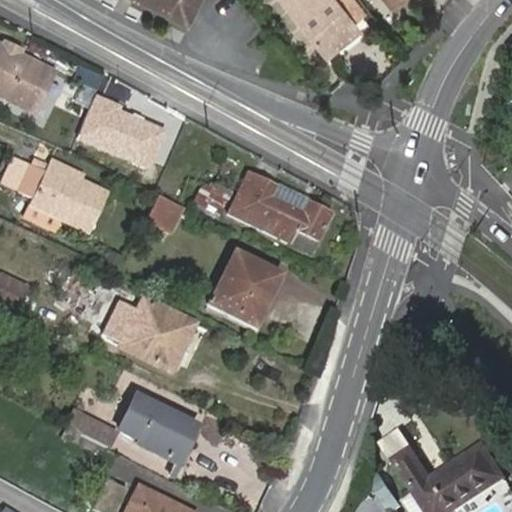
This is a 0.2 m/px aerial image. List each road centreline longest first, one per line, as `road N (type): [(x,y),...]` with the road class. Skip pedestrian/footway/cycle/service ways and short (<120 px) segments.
road 1 (residential): [(414,171),(48,0)]
road 2 (residential): [(414,171),(333,442),(303,511)]
road 3 (residential): [(414,171),(445,78),(503,0)]
road 4 (residential): [(511,243),(414,171)]
